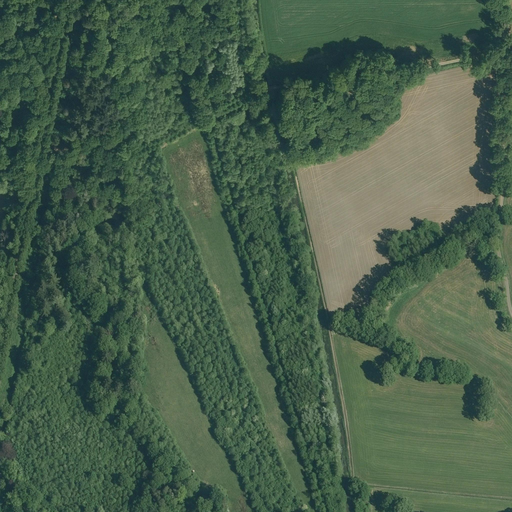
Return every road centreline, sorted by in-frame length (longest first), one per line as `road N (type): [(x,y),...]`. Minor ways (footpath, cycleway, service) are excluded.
road 1 (track): [(67,0),(0,351)]
road 2 (unclassified): [(511,315),(498,243),(509,54),(502,0)]
